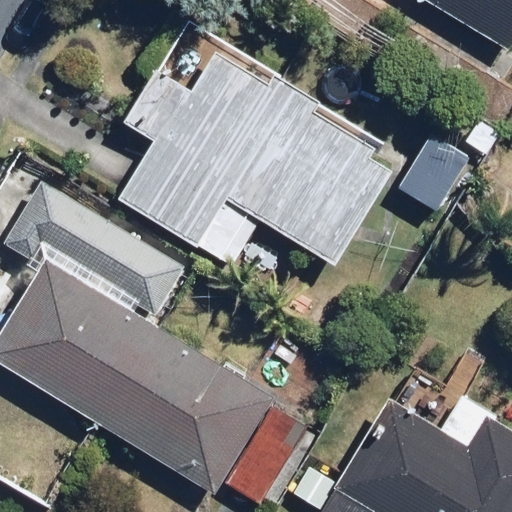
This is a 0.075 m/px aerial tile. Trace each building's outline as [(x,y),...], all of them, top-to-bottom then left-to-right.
[(511,0),(433,0),(509,44),(511,38),(511,0)] [(146,143),(117,192),(240,265),(269,217),(340,259),(407,147),(189,16),(122,129),(146,143)] [(479,154),(436,125),(396,184),(439,213),(479,154)] [(194,257),(32,162),(0,216),(0,238),(33,258),(0,313),(0,365),(217,493),(228,474),(270,499),(323,408),(161,313),(194,257)] [(475,440),(393,391),(320,511),(511,511),(511,420),(494,410),(475,440)]
